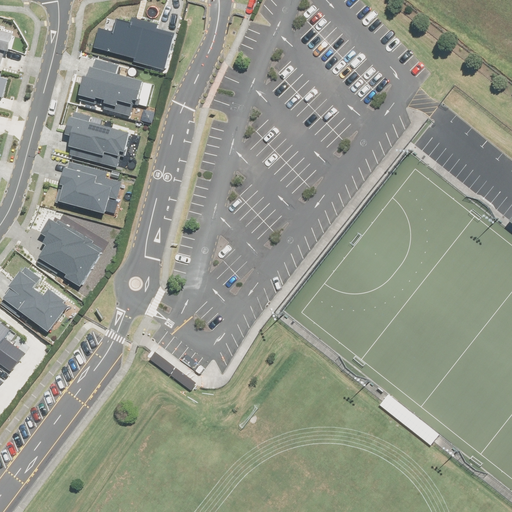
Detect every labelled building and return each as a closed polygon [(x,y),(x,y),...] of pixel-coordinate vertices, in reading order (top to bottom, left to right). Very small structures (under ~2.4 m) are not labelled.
[(102,28),(97,45),(136,56),(135,59),(166,68),(176,31),(166,28),(167,25),(133,15),(132,21),(121,18),(117,32),(102,28)] [(17,32),(0,27),(0,66),(1,67),(6,47),(12,49),(17,32)] [(108,100),(107,106),(133,113),(136,103),(140,104),(147,79),(119,72),(121,63),(99,58),(97,65),(94,64),(91,74),(88,74),(83,93),(108,100)] [(78,155),(119,165),(122,155),(128,156),(134,131),(102,123),(104,118),(75,111),(69,133),(76,135),(74,145),(80,146),(78,155)] [(62,200),(109,211),(113,195),(120,197),(124,180),(108,176),(109,170),(71,161),(70,166),(69,166),(65,182),(67,183),(62,200)] [(49,243),(41,256),(83,282),(102,251),(88,242),(91,238),(54,216),(41,238),(49,243)] [(8,296),(53,329),(74,302),(53,287),(48,293),(38,285),(45,276),(30,265),(26,270),(24,268),(12,284),(15,286),(8,296)] [(0,360),(11,369),(24,352),(5,337),(12,328),(0,318),(0,360)] [(382,402),(380,405),(431,445),(434,443),(441,434),(389,393),(382,402)]
